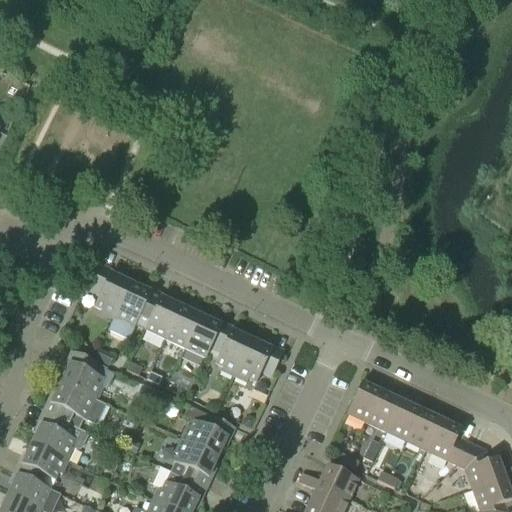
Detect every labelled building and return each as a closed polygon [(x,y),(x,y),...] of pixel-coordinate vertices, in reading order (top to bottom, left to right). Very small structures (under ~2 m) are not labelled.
[(112,322),(129,285),(99,270),(88,293),(98,298),(93,308),(101,312),(99,315),(112,322)] [(129,285),(112,322),(107,333),(128,343),(134,328),(139,317),(149,322),(160,299),(129,285)] [(144,332),(164,342),(180,308),(160,299),(149,322),(144,332)] [(184,351),(200,318),(180,308),(164,342),(184,351)] [(220,327),(200,318),(184,351),(204,361),(209,350),(220,327)] [(233,378),(250,341),(220,327),(209,350),(219,355),(214,365),(222,369),(220,372),(233,378)] [(281,356),(250,341),(233,378),(246,385),(248,381),(255,384),(260,374),(270,379),(281,356)] [(59,385),(96,402),(102,389),(98,388),(102,380),(107,370),(73,354),(59,385)] [(130,365),(126,373),(138,378),(142,370),(130,365)] [(149,374),(146,381),(146,382),(157,387),(161,379),(149,374)] [(59,385),(44,416),(78,431),(82,422),(96,428),(105,407),(96,402),(59,385)] [(360,385),(346,416),(366,425),(381,394),(360,385)] [(177,387),(173,395),(185,400),(189,392),(177,387)] [(147,403),(152,393),(141,388),(136,397),(135,396),(125,417),(138,423),(147,403)] [(152,393),(147,403),(154,406),(159,396),(152,393)] [(366,425),(385,435),(400,403),(381,394),(366,425)] [(385,435),(405,444),(420,413),(400,403),(385,435)] [(189,431),(186,429),(180,442),(217,459),(231,429),(190,409),(185,420),(193,424),(189,431)] [(405,444),(425,453),(439,422),(420,413),(405,444)] [(30,446),(67,463),(73,451),(77,452),(80,451),(82,448),(88,436),(78,431),(44,416),(30,446)] [(240,427),(250,431),(255,421),(249,418),(243,420),(240,427)] [(439,422),(425,453),(456,468),(467,445),(456,440),(460,431),(439,422)] [(130,442),(125,453),(133,456),(138,445),(130,442)] [(169,474),(202,490),(217,459),(180,442),(173,455),(177,457),(174,464),(169,474)] [(464,471),(471,493),(504,481),(496,459),(487,463),(484,453),(467,445),(456,468),(464,471)] [(61,476),(67,463),(30,446),(15,477),(49,492),(57,475),(61,476)] [(345,469),(349,460),(342,457),(338,466),(345,469)] [(358,465),(349,460),(345,469),(354,473),(358,465)] [(357,482),(326,467),(318,483),(301,476),(299,480),(348,503),(357,482)] [(455,482),(451,469),(438,473),(442,486),(455,482)] [(151,503),(170,511),(191,511),(202,490),(169,474),(164,484),(161,491),(157,490),(151,503)] [(380,474),(376,483),(385,487),(389,478),(380,474)] [(15,477),(6,497),(39,511),(52,511),(60,496),(49,492),(15,477)] [(389,478),(385,487),(393,491),(398,482),(389,478)] [(316,511),(343,511),(348,503),(299,480),(297,484),(314,492),(307,507),(316,511)] [(504,511),(503,505),(511,502),(504,481),(471,493),(478,511),(504,511)] [(39,511),(6,497),(0,509),(0,511),(39,511)] [(133,511),(170,511),(151,503),(146,511),(137,511),(134,510),(133,511)]
